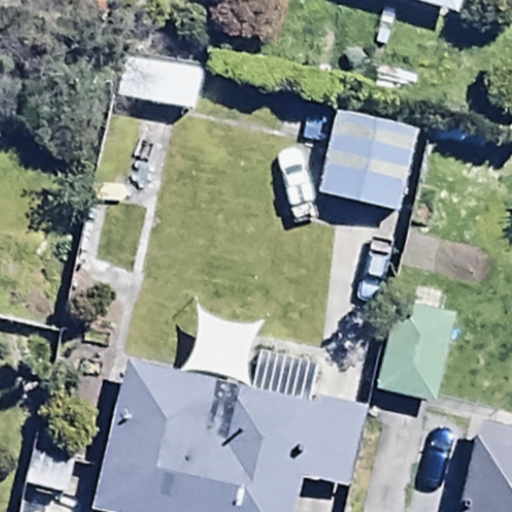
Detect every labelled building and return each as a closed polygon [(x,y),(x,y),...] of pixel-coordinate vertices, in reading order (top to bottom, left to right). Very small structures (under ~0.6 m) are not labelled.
[(455,0),(404,0),(452,13),(455,0)] [(415,126),(327,108),(310,191),(397,209),(415,126)] [(470,136),(431,131),(426,176),(465,181),(470,136)] [(204,236),(94,213),(84,262),(194,285),(204,236)] [(436,401),(451,313),(385,301),(369,389),(436,401)] [(242,387),(124,357),(85,506),(107,511),(291,511),(300,477),(344,489),(366,406),(305,390),(311,367),(251,352),(242,387)] [(511,511),(511,423),(473,416),(453,511),(511,511)] [(60,497),(72,451),(27,440),(16,486),(60,497)]
